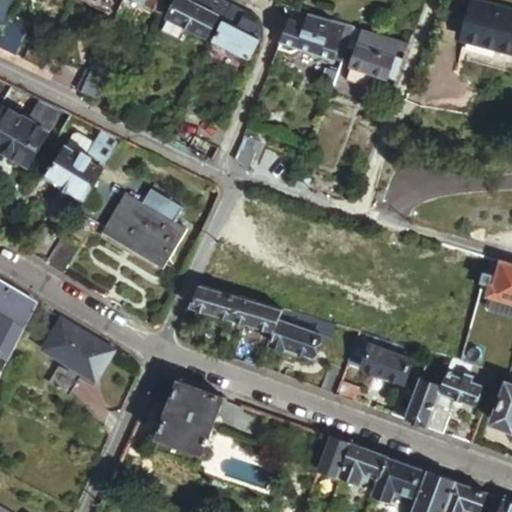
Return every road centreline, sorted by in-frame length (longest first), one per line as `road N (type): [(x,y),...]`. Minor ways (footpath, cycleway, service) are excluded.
road 1 (residential): [(511,478),(151,350)]
road 2 (residential): [(236,172),(511,257)]
road 3 (residential): [(0,72),(163,151),(221,168)]
road 4 (residential): [(151,350),(236,172)]
road 5 (residential): [(253,0),(280,13),(221,168)]
road 6 (residential): [(151,350),(0,259)]
road 7 (residential): [(80,511),(151,350)]
